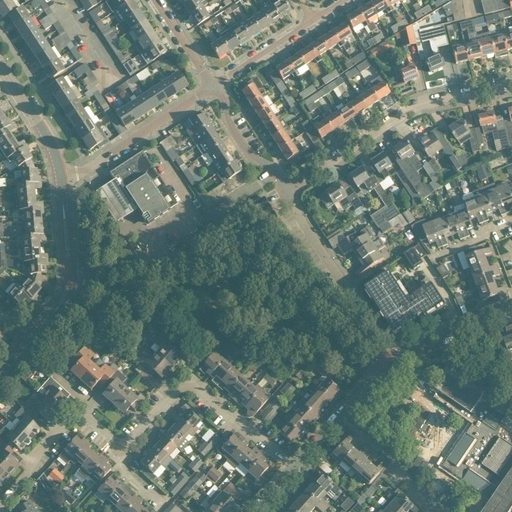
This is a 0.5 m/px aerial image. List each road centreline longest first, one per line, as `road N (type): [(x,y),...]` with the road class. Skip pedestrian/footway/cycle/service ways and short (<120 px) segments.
road 1 (residential): [(344,323),(254,263),(71,280)]
road 2 (residential): [(285,191),(417,106),(511,84)]
road 3 (residential): [(292,467),(192,386),(122,448)]
road 4 (residential): [(214,88),(61,181)]
road 5 (residential): [(344,323),(349,297),(285,191)]
road 6 (residential): [(426,511),(394,458),(342,413)]
road 7 (residential): [(285,191),(270,168),(249,156),(214,88)]
road 8 (residential): [(0,506),(31,460),(82,409)]
